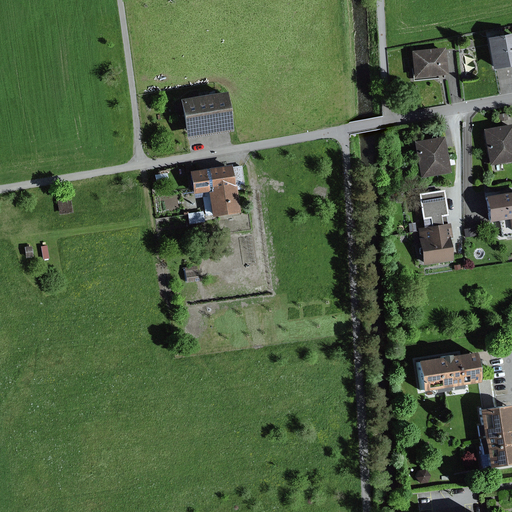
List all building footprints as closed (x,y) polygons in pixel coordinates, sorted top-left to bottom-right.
[(511,29),(491,34),(498,65),(511,62),(511,29)] [(449,45),(414,49),(417,76),(452,72),(449,45)] [(230,86),(183,94),(190,135),(238,127),(230,86)] [(511,122),(486,127),(493,164),(511,160),(511,122)] [(423,174),(454,169),(447,132),(417,137),(423,174)] [(230,163),(189,169),(192,192),(208,190),(234,186),(233,184),(230,163)] [(171,175),(159,176),(159,183),(172,182),(171,175)] [(234,186),(208,190),(212,214),(241,209),(236,183),(233,184),(234,186)] [(447,213),(443,188),(419,192),(423,217),(431,216),(432,224),(443,223),(441,214),(447,213)] [(511,190),(486,195),(490,219),(509,216),(511,229),(511,228),(511,190)] [(443,223),(432,224),(420,226),(427,263),(453,258),(450,238),(454,237),(451,221),(443,223)] [(195,267),(188,268),(190,282),(204,279),(203,270),(196,271),(195,267)] [(421,387),(480,379),(476,351),(417,358),(421,387)] [(493,378),(482,379),(487,406),(498,405),(493,378)] [(487,406),(483,407),(491,465),(511,461),(511,402),(498,405),(487,406)]
